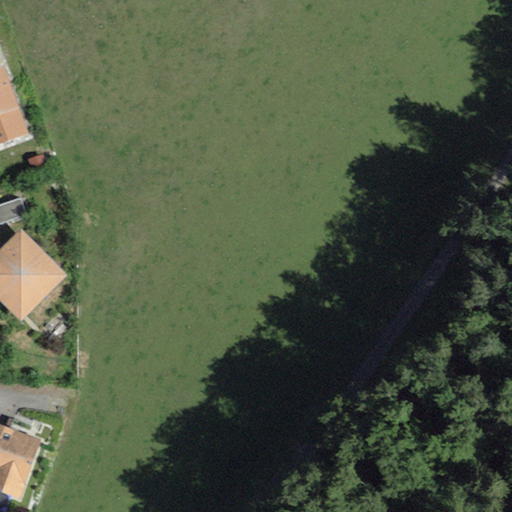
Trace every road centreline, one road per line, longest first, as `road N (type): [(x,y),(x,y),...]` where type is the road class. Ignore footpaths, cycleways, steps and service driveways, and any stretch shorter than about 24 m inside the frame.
road 1 (unclassified): [(511,178),(393,380),(250,511)]
road 2 (residential): [(511,430),(388,511)]
